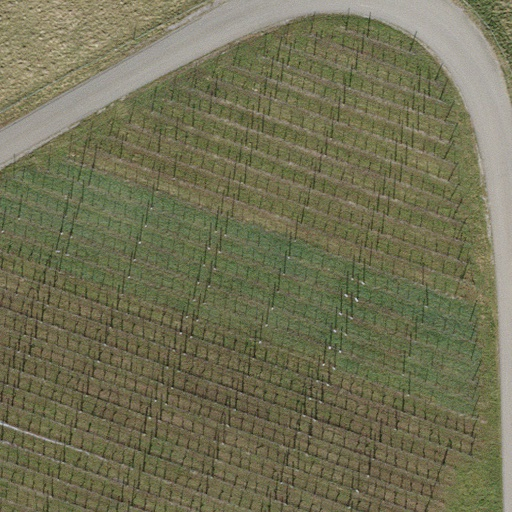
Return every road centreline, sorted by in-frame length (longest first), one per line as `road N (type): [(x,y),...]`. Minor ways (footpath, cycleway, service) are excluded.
road 1 (track): [(0,149),(199,37),(289,0)]
road 2 (track): [(405,0),(434,17),(475,65),(502,135),(511,215)]
